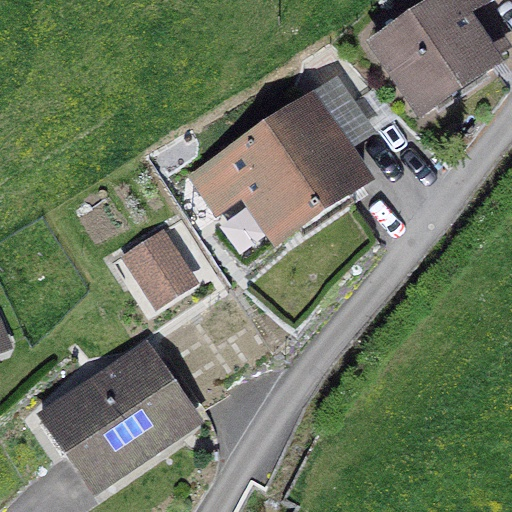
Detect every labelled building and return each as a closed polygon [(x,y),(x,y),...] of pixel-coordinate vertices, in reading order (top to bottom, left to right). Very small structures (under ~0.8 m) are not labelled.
[(490,0),(412,0),(399,9),(410,26),(374,50),(418,115),(489,68),(459,23),(491,1),(490,0)] [(276,244),(359,188),(338,157),(363,141),(329,91),(193,182),(215,215),(244,196),(276,244)] [(162,280),(184,265),(169,245),(148,260),(162,280)] [(0,357),(12,353),(0,323),(0,357)] [(197,408),(222,392),(189,342),(164,358),(197,408)] [(145,352),(38,424),(87,497),(128,469),(121,459),(187,415),(145,352)]
